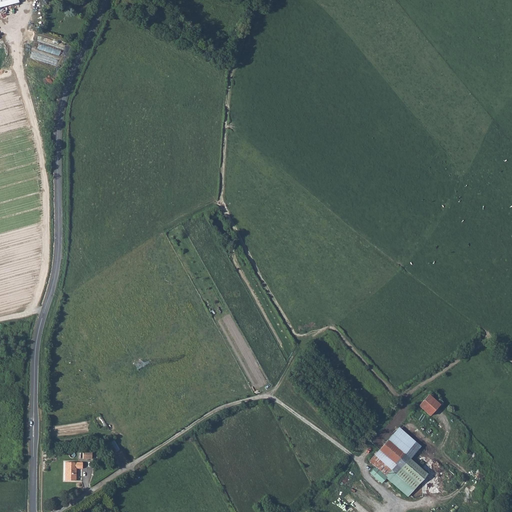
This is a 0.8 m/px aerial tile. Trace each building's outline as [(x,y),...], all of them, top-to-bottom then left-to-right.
[(0,0),(0,8),(17,4),(16,0),(0,0)] [(60,54),(61,48),(39,44),(38,49),(60,54)] [(427,396),(417,406),(429,417),(438,406),(427,396)] [(390,471),(395,475),(409,460),(420,446),(399,428),(369,462),(375,468),(385,477),(390,471)] [(116,451),(120,448),(117,443),(114,445),(112,441),(111,442),(116,451)] [(409,460),(395,475),(412,490),(425,475),(409,460)] [(79,468),(79,461),(61,462),(62,481),(73,481),(72,468),(79,468)] [(385,477),(375,468),(370,473),(381,484),(386,478),(385,477)] [(390,471),(385,477),(386,478),(407,496),(412,490),(395,475),(390,471)]
